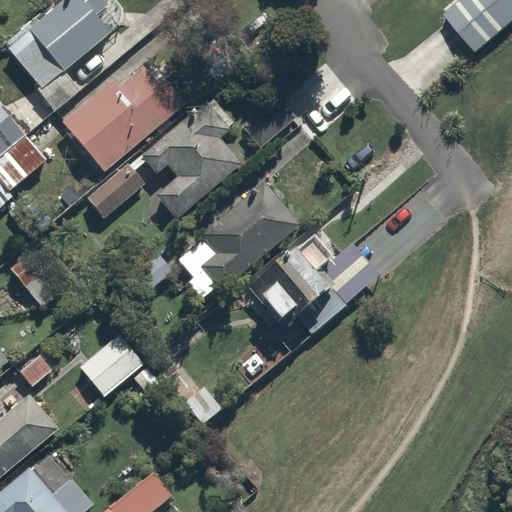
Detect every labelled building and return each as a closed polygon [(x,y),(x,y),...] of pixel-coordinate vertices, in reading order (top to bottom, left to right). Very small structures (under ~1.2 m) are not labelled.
[(41,90),(42,92),(64,75),(65,77),(66,76),(113,38),(111,35),(120,27),(107,12),(110,11),(100,0),(71,0),(72,2),(31,35),(32,36),(11,54),(41,90)] [(434,0),(443,11),(455,0),(434,0)] [(511,0),(462,0),(444,16),(478,55),(511,26),(511,0)] [(114,84),(63,126),(106,177),(186,109),(169,89),(172,87),(156,67),(148,74),(144,70),(119,91),(114,84)] [(42,92),(41,90),(38,93),(55,115),(81,95),(66,76),(65,77),(64,75),(42,92)] [(278,99),(242,129),(262,152),(297,121),(278,99)] [(208,106),(146,157),(145,156),(130,169),(128,167),(89,201),(105,221),(147,187),(136,175),(146,166),(158,179),(168,170),(178,181),(157,199),(178,224),(243,169),(221,143),(232,134),(229,131),(235,127),(215,104),(209,108),(208,106)] [(0,161),(26,139),(0,108),(0,161)] [(26,139),(0,161),(0,184),(11,197),(48,165),(26,139)] [(0,211),(13,200),(11,197),(0,184),(0,211)] [(265,186),(201,239),(204,243),(179,264),(194,282),(188,286),(202,303),(218,291),(222,296),(301,229),(265,186)] [(380,278),(353,247),(333,263),(315,241),(297,256),(295,254),(249,292),(284,335),(300,321),(312,338),(348,309),(346,307),(380,278)] [(40,247),(10,273),(43,311),(73,285),(40,247)] [(174,275),(160,259),(129,284),(129,285),(123,290),(133,302),(139,297),(142,301),(174,275)] [(105,401),(145,368),(120,337),(80,371),(105,401)] [(265,337),(232,363),(249,385),(282,359),(265,337)] [(33,390),(53,374),(35,353),(16,370),(33,390)] [(0,372),(9,365),(0,354),(0,372)] [(152,365),(168,383),(179,373),(164,356),(152,365)] [(203,428),(223,412),(205,390),(185,406),(203,428)] [(0,482),(60,433),(30,399),(1,423),(0,422),(0,482)] [(0,511),(91,511),(95,509),(72,483),(71,484),(50,460),(34,475),(32,472),(0,498),(0,511)] [(157,511),(173,499),(154,475),(107,511),(157,511)]
